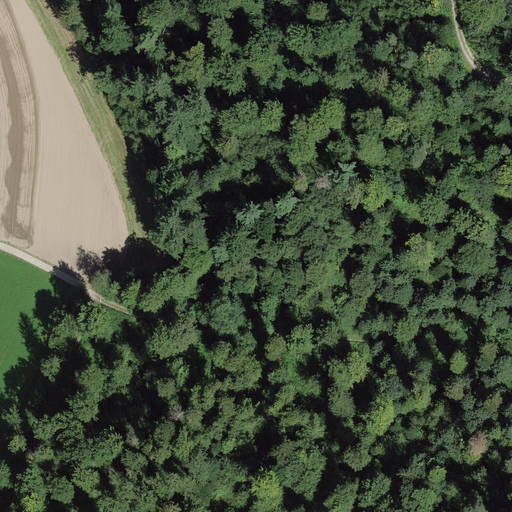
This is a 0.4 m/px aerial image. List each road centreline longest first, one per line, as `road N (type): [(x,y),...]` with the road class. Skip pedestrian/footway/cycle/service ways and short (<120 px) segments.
road 1 (track): [(0,247),(137,313),(188,326),(466,348),(511,361)]
road 2 (track): [(511,239),(394,188),(356,162),(280,55),(271,0)]
road 3 (track): [(94,290),(75,370),(18,511)]
